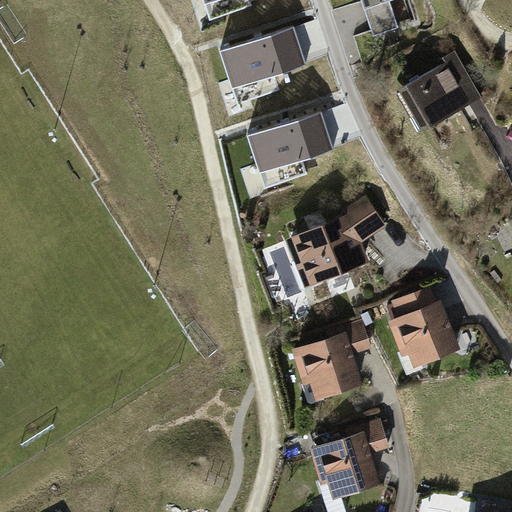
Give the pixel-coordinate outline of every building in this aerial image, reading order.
[(208,16),(210,20),(253,6),(250,0),(202,0),(205,6),(208,16)] [(364,0),(367,7),(374,32),(399,25),(390,0),(364,0)] [(233,88),(238,103),(281,91),(276,75),(308,65),(295,27),(221,48),(233,88)] [(477,99),(451,51),(397,80),(423,129),(477,99)] [(259,175),(264,190),(308,175),(303,161),(335,149),(322,112),(246,135),(259,175)] [(346,211),(290,233),(308,283),(372,260),(365,240),(387,222),(368,193),(346,211)] [(408,319),(398,323),(416,369),(470,348),(451,301),(446,303),(440,288),(402,303),(408,319)] [(368,324),(300,348),(320,404),(372,385),(362,355),(377,350),(368,324)] [(385,427),(319,449),(337,501),(389,484),(378,453),(392,448),(385,427)] [(151,511),(140,495),(112,511),(151,511)]
